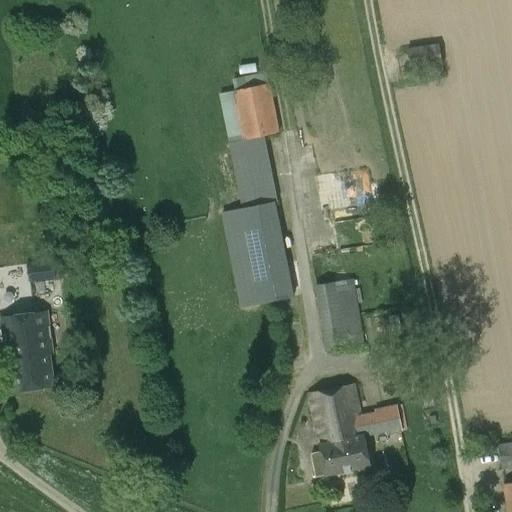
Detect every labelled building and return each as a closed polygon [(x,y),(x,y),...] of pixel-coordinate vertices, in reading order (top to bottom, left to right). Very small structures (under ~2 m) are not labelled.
[(411,71),(443,66),(439,44),(407,48),(411,71)] [(275,202),(279,202),(266,135),(280,132),(270,83),(269,84),(267,72),(233,79),(235,90),(219,93),(242,208),(221,213),(240,307),(294,296),(275,202)] [(142,242),(152,240),(150,233),(140,235),(142,242)] [(54,259),(28,262),(31,282),(57,279),(54,259)] [(326,352),(366,346),(353,279),(315,286),(326,352)] [(17,391),(55,386),(50,353),(53,352),(48,311),(3,317),(9,358),(12,357),(17,391)] [(398,315),(390,316),(393,331),(400,330),(398,315)] [(425,374),(415,376),(420,399),(430,397),(425,374)] [(381,411),(361,415),(355,385),(308,395),(319,452),(311,453),(316,477),(324,476),(372,465),(365,436),(386,432),(386,435),(403,431),(397,405),(380,408),(381,411)] [(501,469),(511,467),(511,442),(499,444),(501,469)]
